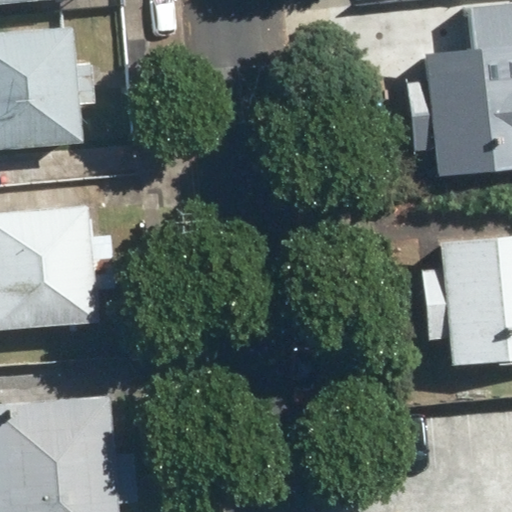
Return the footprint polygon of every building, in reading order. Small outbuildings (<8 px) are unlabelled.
[(411,88),(417,152),(435,150),(438,176),(511,168),(511,3),(469,7),(473,51),(422,56),(425,87),(411,88)] [(0,146),(69,142),(61,30),(0,34),(0,146)] [(0,320),(81,315),(74,204),(0,208),(0,320)] [(511,354),(511,229),(433,235),(435,267),(413,269),(418,338),(443,337),(444,360),(511,354)] [(0,511),(99,511),(99,500),(120,498),(116,452),(96,453),(91,396),(0,403),(0,511)]
